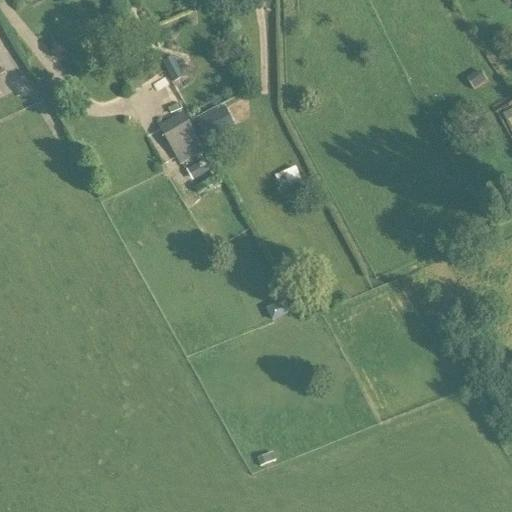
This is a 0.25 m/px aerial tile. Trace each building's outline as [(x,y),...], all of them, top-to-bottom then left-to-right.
[(134,57),(147,81),(159,73),(146,50),(134,57)] [(173,84),(185,79),(174,57),(162,63),(173,84)] [(228,105),(199,118),(208,138),(237,126),(228,105)] [(161,129),(175,153),(181,164),(203,151),(183,116),(161,129)] [(203,177),(210,172),(205,163),(197,167),(187,173),(192,183),(203,177)]
